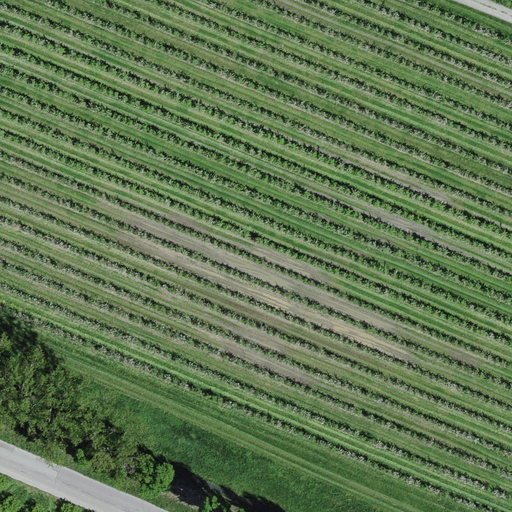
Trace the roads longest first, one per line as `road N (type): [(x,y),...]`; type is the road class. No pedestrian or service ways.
road 1 (track): [(0,331),(414,511)]
road 2 (unclassified): [(131,511),(0,456)]
